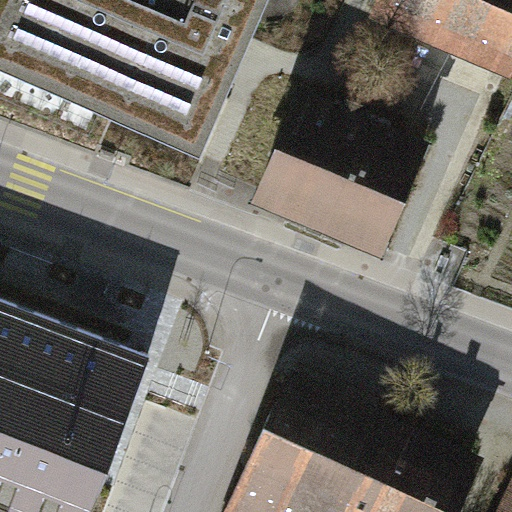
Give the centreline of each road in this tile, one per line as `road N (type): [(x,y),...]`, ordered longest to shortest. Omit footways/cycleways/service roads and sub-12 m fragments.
road 1 (tertiary): [(0,182),(279,285)]
road 2 (tertiary): [(279,285),(511,367)]
road 3 (residential): [(198,511),(279,285)]
